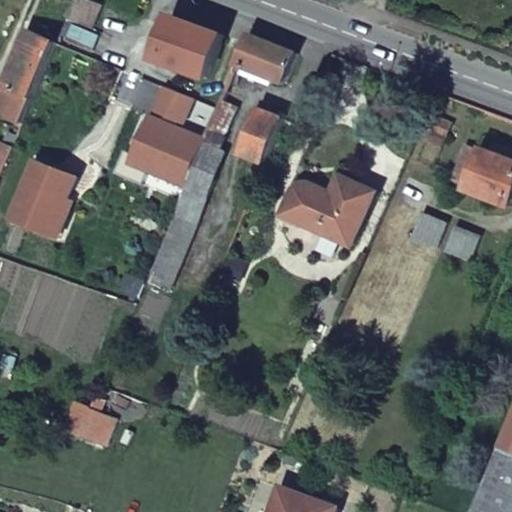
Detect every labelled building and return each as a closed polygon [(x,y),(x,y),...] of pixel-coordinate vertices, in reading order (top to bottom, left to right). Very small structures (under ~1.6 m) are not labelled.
[(106,3),(98,0),(78,0),(71,18),(96,27),(106,3)] [(226,34),(175,16),(161,59),(211,76),(226,34)] [(29,29),(6,85),(36,97),(59,41),(29,29)] [(298,53),(251,34),(239,63),(287,83),(298,53)] [(36,97),(6,85),(0,98),(0,109),(26,121),(36,97)] [(225,98),(221,106),(212,129),(227,135),(241,105),(225,98)] [(207,141),(208,139),(131,107),(113,151),(135,160),(190,184),(207,141)] [(245,152),(268,162),(286,118),(263,108),(245,152)] [(453,122),(437,115),(428,138),(444,145),(453,122)] [(229,136),(227,135),(212,129),(208,139),(207,141),(225,149),(229,136)] [(165,244),(153,273),(177,282),(199,223),(195,222),(225,149),(207,141),(190,184),(182,203),(177,215),(165,244)] [(0,178),(2,179),(14,149),(0,142),(0,178)] [(511,206),(511,158),(485,148),(484,149),(469,144),(454,181),(470,187),(469,190),(511,206)] [(17,217),(45,229),(59,194),(65,196),(74,175),(40,160),(17,217)] [(285,214),(355,246),(379,192),(343,175),(336,193),(323,187),(312,184),(308,183),(303,184),(299,186),(285,214)] [(59,194),(45,229),(56,234),(70,199),(65,196),(59,194)] [(152,239),(165,244),(177,215),(164,210),(152,239)] [(425,211),(414,236),(440,247),(450,221),(425,211)] [(483,235),(458,225),(448,250),(473,260),(483,235)] [(405,258),(413,241),(389,231),(382,248),(405,258)] [(118,419),(94,409),(84,434),(108,443),(118,419)] [(511,511),(511,453),(499,448),(472,511),(511,511)] [(292,489),(286,487),(280,504),(286,506),(292,489)] [(337,511),(340,507),(292,489),(286,506),(280,504),(276,511),(337,511)]
